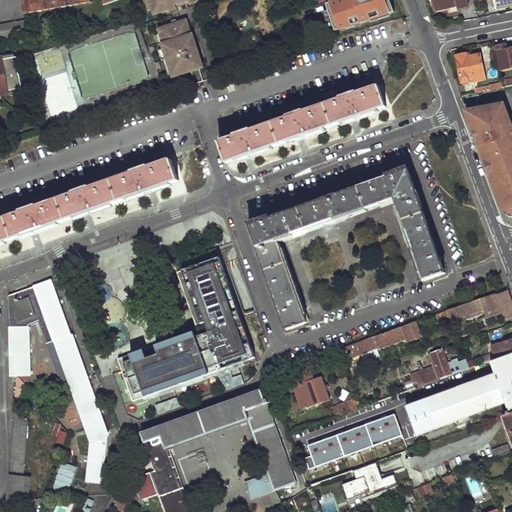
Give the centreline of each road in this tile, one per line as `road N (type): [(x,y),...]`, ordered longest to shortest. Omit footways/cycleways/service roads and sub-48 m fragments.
road 1 (residential): [(226,194),(195,113),(183,116),(192,137),(186,147),(0,211)]
road 2 (residential): [(454,114),(226,194)]
road 3 (residential): [(226,194),(0,275)]
road 4 (residential): [(499,235),(454,114)]
